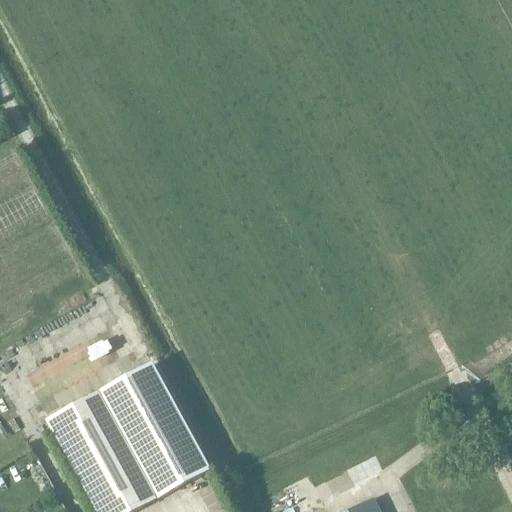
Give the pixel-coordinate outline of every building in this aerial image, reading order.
[(47,424),(95,511),(135,511),(210,472),(153,366),(47,424)] [(414,426),(415,420),(414,414),(411,409),(405,405),(398,403),(392,404),(387,407),(382,413),(381,420),(382,427),(386,432),(392,436),(398,437),(404,436),(409,433),(412,430),(414,426)] [(435,447),(420,458),(431,472),(446,460),(435,447)] [(315,499),(315,470),(286,471),(286,500),(315,499)] [(403,490),(411,511),(432,511),(433,511),(422,482),(403,490)] [(379,511),(374,500),(350,511),(379,511)]
